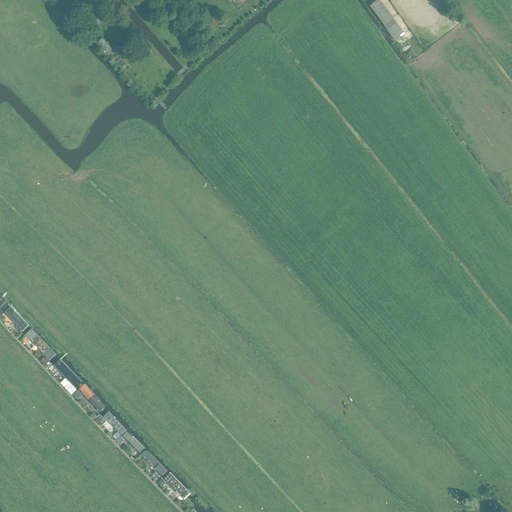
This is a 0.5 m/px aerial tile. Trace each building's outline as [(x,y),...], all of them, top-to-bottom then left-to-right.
[(8,304),(1,310),(22,333),(29,327),(8,304)] [(31,329),(25,335),(49,361),(55,355),(31,329)] [(60,360),(54,366),(76,389),(82,383),(60,360)] [(84,386),(78,391),(100,414),(106,409),(84,386)] [(108,412),(103,417),(121,436),(126,432),(108,412)] [(127,433),(123,437),(140,454),(144,449),(127,433)] [(146,451),(142,456),(162,478),(167,473),(146,451)] [(170,475),(165,480),(184,500),(189,495),(170,475)] [(206,511),(196,501),(191,506),(196,511),(206,511)]
